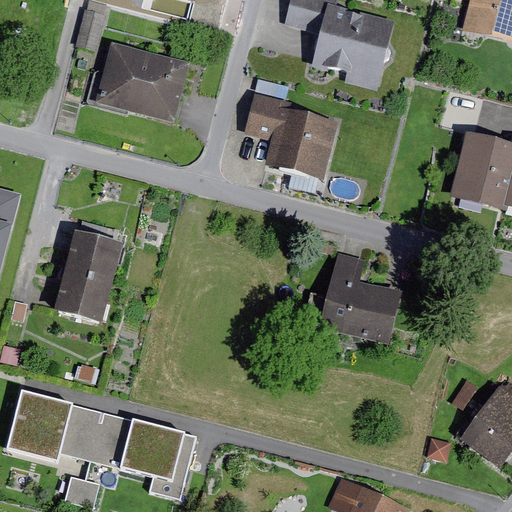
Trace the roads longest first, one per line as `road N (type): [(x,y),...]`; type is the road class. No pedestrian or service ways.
road 1 (residential): [(210,187),(511,266)]
road 2 (residential): [(263,0),(210,187)]
road 3 (residential): [(32,306),(65,149)]
road 4 (residential): [(65,149),(210,187)]
road 5 (residential): [(82,0),(44,144)]
